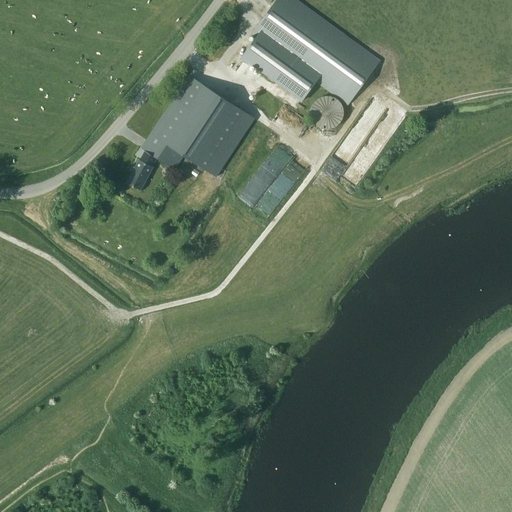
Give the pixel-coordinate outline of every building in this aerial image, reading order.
[(276,0),(253,33),(265,42),(263,44),(255,38),(243,56),(251,62),(303,100),(317,80),(348,103),(378,63),(291,0),(276,0)] [(242,67),(244,63),(235,58),(233,62),(242,67)] [(217,175),(254,119),(189,75),(141,149),(145,151),(140,160),(140,159),(127,183),(140,190),(153,167),(152,166),(157,159),(174,170),(185,153),(217,175)] [(333,96),(328,96),(322,96),(318,99),(314,103),(312,107),(311,112),(312,118),(314,122),(318,126),(322,128),(328,129),(333,128),(337,126),(341,122),(343,118),(344,112),(343,107),(341,103),(337,99),(333,96)] [(335,170),(336,171),(339,166),(329,160),(322,170),(331,176),(335,170)]
